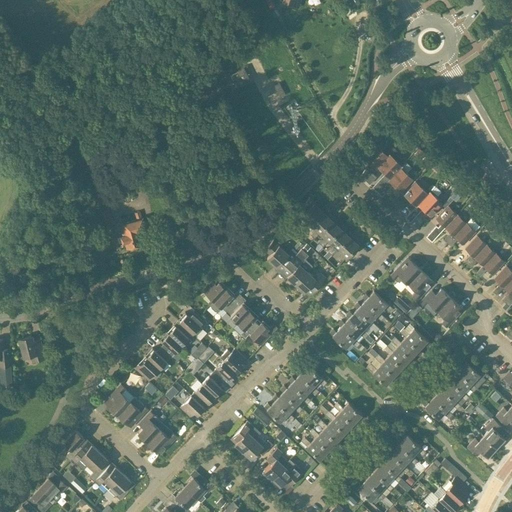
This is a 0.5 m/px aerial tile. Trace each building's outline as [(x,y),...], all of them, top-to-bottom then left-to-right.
[(233,90),(251,81),(243,67),(226,76),(233,90)] [(280,97),(286,94),(279,83),(273,85),(280,97)] [(73,158),(83,149),(74,139),(64,149),(73,158)] [(378,166),(390,153),(388,155),(375,143),(364,156),(374,165),(370,169),(368,167),(361,175),(366,179),(372,172),(378,166)] [(385,173),(383,174),(381,177),(386,182),(400,167),(402,165),(390,153),(378,166),(385,173)] [(389,188),(393,184),(401,191),(413,178),(400,167),(386,182),(384,184),(389,188)] [(85,183),(95,177),(90,170),(81,175),(85,183)] [(372,172),(366,179),(370,183),(377,176),(372,172)] [(404,194),(412,201),(407,205),(412,210),(428,193),(416,181),(404,194)] [(430,191),(428,193),(412,210),(406,217),(410,222),(423,208),(431,215),(442,202),(430,191)] [(310,224),(323,211),(318,206),(320,203),(317,200),(302,216),(307,221),(302,227),(305,230),(311,224),(310,224)] [(432,241),(446,227),(458,214),(448,205),(436,218),(442,223),(435,231),(433,229),(426,236),(432,241)] [(140,230),(144,229),(141,218),(113,226),(108,208),(97,210),(106,239),(116,237),(120,236),(122,243),(124,242),(126,248),(143,243),(140,230)] [(325,208),(323,211),(310,224),(311,224),(316,229),(311,235),(314,238),(320,232),(319,232),(332,219),(327,214),(329,211),(325,208)] [(441,249),(448,242),(466,222),(458,214),(446,227),(451,231),(444,239),(443,238),(437,246),(441,249)] [(334,216),(332,219),(319,232),(320,232),(325,237),(317,245),(321,249),(328,241),(328,240),(341,227),(335,222),(338,219),(334,216)] [(458,238),(464,243),(476,231),(466,222),(448,242),(451,246),(458,238)] [(343,224),(341,227),(328,240),(328,241),(333,245),(328,251),(332,254),(337,249),(349,235),(344,231),(347,228),(343,224)] [(352,233),(349,235),(337,249),(342,253),(337,259),(341,263),(358,244),(353,239),(355,236),(352,233)] [(465,248),(471,253),(464,260),(468,264),(487,243),(477,235),(465,248)] [(91,238),(86,247),(96,254),(102,245),(91,238)] [(288,253),(274,240),(265,250),(270,255),(267,258),(277,266),(281,261),(286,265),(294,255),(290,251),(288,253)] [(495,252),(487,243),(468,264),(471,267),(478,260),(483,264),(495,252)] [(301,248),(298,251),(304,257),(307,254),(301,248)] [(487,268),(493,273),(505,260),(495,252),(483,264),(476,272),(480,275),(487,268)] [(287,277),(296,284),(308,271),(300,264),(301,262),(296,257),(288,267),(293,271),(287,277)] [(404,287),(408,282),(420,269),(412,261),(405,268),(401,265),(391,275),(395,278),(404,287)] [(497,294),(504,287),(511,278),(511,270),(507,265),(495,278),(500,283),(493,290),(497,294)] [(423,285),(430,277),(420,269),(408,282),(417,290),(413,295),(418,299),(427,289),(423,285)] [(317,276),(315,278),(308,271),(296,284),(304,291),(309,286),(313,290),(322,281),(317,276)] [(511,278),(504,287),(509,291),(502,299),(506,302),(511,295),(511,278)] [(202,290),(214,300),(227,286),(220,279),(216,283),(212,280),(202,290)] [(235,301),(231,297),(235,293),(227,286),(214,300),(210,305),(211,308),(215,311),(217,312),(221,307),(226,311),(235,301)] [(434,314),(438,309),(450,296),(441,288),(434,296),(430,292),(421,302),(434,314)] [(411,318),(422,307),(417,303),(411,309),(391,289),(387,293),(411,318)] [(363,297),(366,300),(378,311),(379,311),(383,306),(389,312),(393,307),(374,290),(369,296),(366,293),(363,297)] [(450,296),(438,309),(447,318),(442,322),(447,326),(456,316),(452,312),(459,305),(450,296)] [(355,306),(357,308),(370,320),(371,320),(375,315),(381,320),(384,316),(379,311),(378,311),(366,300),(361,305),(358,302),(355,306)] [(240,305),(235,301),(226,311),(238,322),(251,308),(243,301),(240,305)] [(245,330),(255,319),(258,315),(251,308),(238,322),(245,330)] [(346,314),(349,317),(362,329),(367,324),(373,329),(376,325),(371,320),(370,320),(357,308),(353,313),(350,311),(346,314)] [(182,324),(192,333),(195,336),(203,328),(200,325),(204,321),(193,311),(189,316),(185,312),(178,320),(182,324)] [(338,323),(341,326),(354,338),(359,333),(365,338),(368,334),(362,329),(349,317),(344,322),(341,319),(338,323)] [(255,319),(245,330),(241,334),(245,338),(249,333),(261,345),(271,335),(267,330),(270,326),(263,319),(259,323),(255,319)] [(178,328),(174,324),(167,332),(181,345),(184,348),(191,340),(188,338),(192,333),(182,324),(178,328)] [(354,338),(341,326),(336,331),(333,328),(330,332),(346,347),(351,341),(356,347),(360,343),(354,338)] [(406,336),(419,348),(424,343),(427,346),(430,342),(414,327),(409,333),(403,327),(400,331),(406,336)] [(160,347),(170,357),(176,362),(181,356),(176,351),(181,345),(167,332),(160,339),(165,343),(160,347)] [(33,362),(44,359),(41,347),(35,349),(31,336),(19,339),(24,357),(31,355),(33,362)] [(398,345),(411,357),(415,352),(418,354),(422,351),(419,348),(406,336),(401,341),(395,336),(392,340),(398,345)] [(0,365),(11,365),(10,353),(4,353),(3,339),(0,339),(0,365)] [(390,353),(403,366),(407,361),(410,363),(414,360),(411,357),(398,345),(393,350),(387,345),(384,348),(389,354),(390,353)] [(209,346),(204,350),(199,357),(204,362),(210,355),(214,351),(209,346)] [(152,347),(145,355),(159,369),(170,357),(160,347),(156,351),(152,347)] [(238,373),(245,365),(241,361),(245,357),(235,348),(224,360),(238,373)] [(367,350),(358,358),(365,365),(374,357),(367,350)] [(381,362),(394,375),(399,369),(402,372),(406,368),(403,366),(390,353),(389,354),(384,359),(379,354),(375,357),(381,362)] [(159,369),(145,355),(138,362),(143,366),(138,371),(149,380),(159,369)] [(194,362),(199,367),(203,363),(198,358),(194,362)] [(224,360),(213,371),(223,381),(227,376),(231,380),(238,373),(224,360)] [(485,379),(480,373),(467,361),(461,366),(459,364),(455,368),(458,370),(471,383),(472,382),(476,377),(482,383),(485,379)] [(367,366),(373,371),(386,384),(391,378),(394,381),(397,377),(394,375),(381,362),(376,368),(371,362),(367,366)] [(472,366),(480,373),(483,370),(475,362),(472,366)] [(327,382),(321,376),(308,364),(303,370),(300,367),(297,371),(299,373),(313,386),(313,385),(318,380),(324,385),(327,382)] [(447,376),(450,379),(463,391),(468,386),(474,391),(477,388),(472,382),(471,383),(458,370),(453,375),(450,373),(447,376)] [(202,383),(216,396),(223,389),(219,385),(223,381),(213,371),(202,383)] [(289,379),(291,382),(305,394),(309,389),(315,394),(319,390),(313,385),(313,386),(299,373),(295,378),(292,376),(289,379)] [(463,391),(450,379),(445,384),(442,382),(439,385),(442,388),(455,400),(460,395),(465,400),(469,396),(463,391)] [(145,388),(152,392),(155,386),(148,382),(145,388)] [(305,394),(291,382),(286,387),(284,385),(280,388),(283,391),(296,403),(297,403),(302,397),(307,403),(311,399),(305,394)] [(209,404),(216,396),(202,383),(191,395),(201,404),(205,400),(209,404)] [(109,406),(117,414),(130,401),(121,393),(125,388),(121,384),(111,394),(116,398),(109,406)] [(164,394),(169,398),(178,389),(172,384),(164,394)] [(431,394),(433,396),(447,409),(452,403),(457,409),(461,405),(455,400),(442,388),(437,393),(434,390),(431,394)] [(272,397),(275,400),(288,412),(289,411),(293,406),(299,412),(302,408),(297,403),(296,403),(283,391),(278,396),(276,393),(272,397)] [(159,401),(163,404),(168,399),(164,395),(159,401)] [(205,408),(201,404),(191,395),(180,407),(190,416),(194,412),(198,416),(205,408)] [(447,409),(433,396),(429,402),(426,399),(423,403),(439,417),(443,412),(449,418),(453,414),(447,409)] [(288,412),(275,400),(270,405),(267,403),(264,406),(280,421),(285,415),(291,421),(294,417),(289,411),(288,412)] [(138,419),(147,409),(143,405),(139,409),(130,401),(117,414),(127,422),(134,415),(138,419)] [(348,401),(343,407),(337,402),(334,405),(340,411),(340,410),(353,422),(358,417),(361,420),(364,416),(348,401)] [(475,408),(482,415),(487,410),(480,403),(475,408)] [(506,424),(510,420),(511,421),(511,404),(507,410),(504,407),(496,415),(506,424)] [(356,425),(353,422),(340,410),(340,411),(335,416),(329,410),(326,414),(331,419),(332,419),(345,431),(350,426),(352,429),(356,425)] [(138,433),(147,441),(163,424),(150,411),(140,421),(145,426),(138,433)] [(484,435),(496,447),(505,438),(499,432),(504,427),(493,418),(486,427),(489,429),(484,435)] [(324,428),(337,440),(342,435),(344,437),(348,434),(345,431),(332,419),(331,419),(327,424),(321,419),(318,423),(323,428),(324,428)] [(235,444),(243,451),(255,438),(250,434),(255,429),(252,426),(252,425),(248,421),(237,432),(242,436),(235,444)] [(163,424),(147,441),(156,449),(163,442),(167,446),(176,436),(170,429),(163,424)] [(340,443),(337,440),(324,428),(323,428),(318,433),(313,428),(310,431),(315,437),(316,436),(329,449),(333,444),(336,446),(340,443)] [(65,455),(69,459),(80,448),(76,444),(83,437),(75,429),(64,442),(72,449),(65,455)] [(280,440),(286,434),(281,430),(275,436),(280,440)] [(396,441),(399,443),(412,455),(417,450),(423,455),(426,451),(407,434),(402,439),(399,437),(396,441)] [(477,455),(482,451),(488,456),(496,447),(484,435),(478,441),(475,438),(467,446),(477,455)] [(301,440),(320,458),(325,453),(328,455),(331,451),(329,449),(316,436),(315,437),(310,442),(305,437),(301,440)] [(255,438),(243,451),(251,458),(258,451),(263,455),(273,444),(268,440),(263,445),(255,438)] [(55,443),(45,457),(49,460),(59,446),(55,443)] [(412,455),(399,443),(394,448),(391,446),(388,449),(391,452),(404,464),(409,459),(415,464),(418,460),(412,455)] [(84,451),(80,448),(69,459),(74,463),(80,456),(87,464),(99,451),(91,444),(84,451)] [(288,461),(281,454),(282,452),(277,448),(267,459),(272,463),(265,471),(273,478),(284,465),(288,461)] [(100,466),(107,458),(99,451),(87,464),(95,470),(90,476),(94,480),(104,470),(100,466)] [(380,458),(382,461),(396,473),(396,472),(401,467),(407,473),(410,469),(404,464),(391,452),(386,457),(383,454),(380,458)] [(447,469),(452,464),(445,458),(440,463),(447,469)] [(396,473),(382,461),(378,466),(375,463),(372,467),(374,469),(387,482),(388,481),(392,476),(398,482),(402,478),(396,472),(396,473)] [(433,462),(425,471),(430,475),(437,466),(433,462)] [(297,467),(292,472),(284,465),(273,478),(280,485),(287,478),(292,482),(302,471),(297,467)] [(108,473),(104,470),(94,480),(98,484),(103,478),(111,485),(122,473),(115,466),(108,473)] [(71,481),(76,476),(68,469),(63,474),(71,481)] [(363,476),(366,478),(379,490),(380,490),(384,485),(390,490),(393,487),(388,481),(387,482),(374,469),(370,475),(367,472),(363,476)] [(460,471),(457,474),(464,481),(467,478),(460,471)] [(122,473),(111,485),(118,492),(116,495),(120,499),(128,491),(123,488),(130,480),(122,473)] [(202,476),(198,481),(193,477),(184,486),(195,497),(201,502),(205,497),(200,492),(204,487),(208,491),(213,486),(202,476)] [(445,490),(459,502),(466,495),(460,489),(464,485),(455,476),(451,481),(453,482),(445,490)] [(53,481),(48,477),(40,486),(51,496),(56,491),(59,494),(66,486),(57,477),(53,481)] [(76,477),(72,482),(80,490),(84,485),(76,477)] [(379,490),(366,478),(361,483),(359,481),(355,485),(371,499),(376,494),(382,499),(385,495),(380,490),(379,490)] [(47,500),(51,496),(40,486),(32,494),(43,504),(39,508),(43,511),(51,504),(47,500)] [(180,500),(175,506),(181,511),(187,511),(190,510),(186,507),(195,497),(184,486),(175,496),(180,500)] [(356,499),(359,495),(349,487),(346,491),(356,499)] [(459,502),(445,490),(438,498),(451,510),(459,502)] [(449,511),(451,510),(438,498),(431,506),(429,504),(425,509),(427,511),(449,511)]
